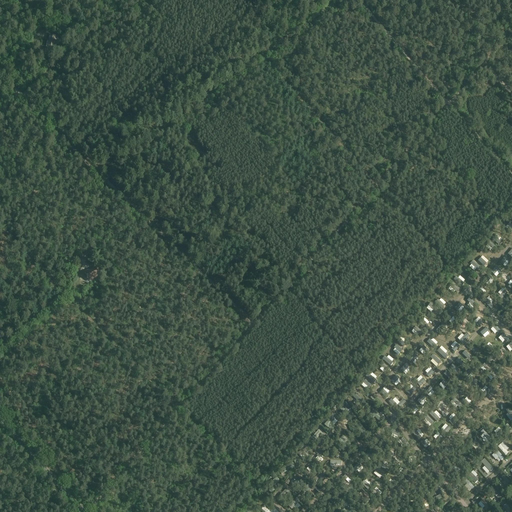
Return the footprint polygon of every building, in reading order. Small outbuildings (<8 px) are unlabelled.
[(57,40),(58,37),(50,36),(48,46),(54,47),(55,40),(57,40)] [(86,276),(86,277),(87,276),(88,280),(88,278),(91,277),(91,278),(98,276),(96,271),(98,270),(97,267),(85,272),(86,276)] [(498,275),(494,279),(498,283),(502,279),(498,275)] [(411,328),(407,333),(412,337),(416,333),(411,328)] [(436,341),(441,345),(445,340),(440,336),(436,341)] [(449,341),(455,346),(459,341),(452,336),(449,341)] [(388,363),(392,358),(387,353),(383,357),(388,363)] [(373,379),(378,375),(373,370),(368,375),(373,379)] [(361,404),(364,401),(355,392),(352,396),(361,404)] [(347,411),(351,409),(346,402),(339,408),(342,411),(345,409),(347,411)] [(456,402),(453,405),(459,410),(457,411),(459,412),(460,411),(462,412),(464,410),(456,402)] [(384,419),(374,410),(371,413),(380,422),(384,419)] [(335,419),(332,416),(324,425),(328,428),(335,419)] [(364,435),(367,432),(359,422),(356,425),(364,435)] [(312,438),(315,441),(322,433),(319,430),(312,438)] [(491,439),(483,430),(481,432),(488,441),(491,439)] [(344,436),(341,438),(348,447),(351,444),(344,436)] [(473,442),(478,447),(481,451),(484,448),(475,440),(473,442)] [(501,445),(498,447),(506,455),(508,453),(501,445)] [(310,450),(308,447),(298,453),(300,456),(310,450)] [(495,453),(492,455),(496,460),(499,458),(501,461),(504,458),(498,451),(495,453)] [(490,472),(494,469),(484,459),(481,462),(490,472)] [(294,467),(292,463),(281,469),(284,473),(294,467)] [(455,465),(453,467),(461,473),(463,471),(455,465)] [(321,472),(314,479),(316,482),(317,481),(316,481),(318,479),(321,481),(324,478),(321,476),(323,474),(321,472)] [(478,480),(471,473),(468,476),(475,483),(478,480)] [(511,485),(504,476),(502,478),(507,485),(505,486),(508,489),(511,485)] [(279,481),(277,477),(267,484),(270,488),(279,481)] [(464,481),(467,484),(472,489),(472,490),(475,487),(466,479),(464,481)] [(312,486),(309,483),(304,489),(305,489),(303,491),(305,493),(306,491),(308,493),(310,491),(308,489),(312,486)] [(491,494),(493,496),(495,495),(496,496),(499,494),(492,485),(489,487),(493,493),(491,494)] [(446,498),(440,487),(436,489),(439,495),(436,497),(438,502),(446,498)] [(289,492),(286,489),(279,496),(282,499),(289,492)] [(362,493),(357,498),(363,503),(365,501),(365,500),(367,497),(362,493)] [(334,504),(337,501),(329,494),(326,497),(334,504)] [(300,501),(296,498),(288,506),(291,509),(300,501)] [(425,499),(422,501),(428,508),(430,506),(425,499)] [(487,509),(490,507),(484,499),(480,501),(487,509)] [(503,504),(508,511),(511,509),(505,502),(503,504)]
